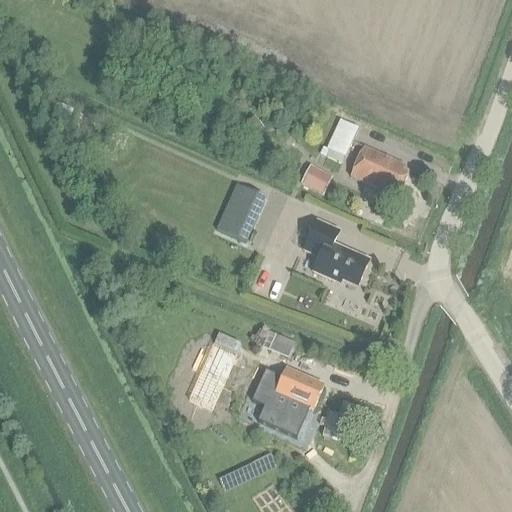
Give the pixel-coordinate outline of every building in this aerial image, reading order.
[(54,118),(68,127),(78,113),(63,103),(54,118)] [(253,117),(238,130),(248,142),(263,129),(253,117)] [(359,131),(341,123),(328,152),(325,150),(322,156),(342,165),(344,160),(346,160),(359,131)] [(400,195),(409,177),(403,174),(406,169),(364,150),(351,179),(393,198),(395,193),(400,195)] [(321,198),(331,179),(310,168),(300,187),(321,198)] [(246,246),(252,232),(253,230),(223,216),(222,218),(216,232),(246,246)] [(357,291),(370,263),(334,248),(340,234),(317,224),(304,254),(320,261),(313,275),(333,284),(334,281),(357,291)] [(278,336),(274,353),(294,359),(299,341),(278,336)] [(218,337),(210,356),(231,365),(239,346),(218,337)] [(206,362),(213,347),(198,341),(192,355),(206,362)] [(215,408),(228,378),(206,369),(193,398),(215,408)] [(286,372),(282,380),(275,396),(307,410),(313,413),(324,389),(286,372)] [(275,396),(282,380),(265,373),(252,403),(265,409),(259,424),(297,441),(306,419),(304,418),(307,410),(275,396)]
